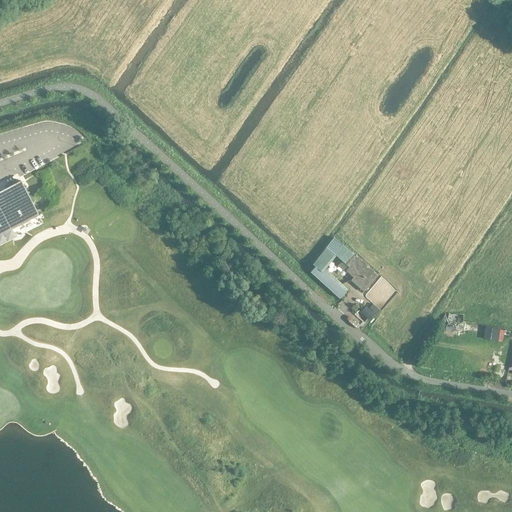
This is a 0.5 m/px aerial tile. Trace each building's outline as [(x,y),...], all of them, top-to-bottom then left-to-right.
[(20,183),(0,193),(0,247),(47,224),(20,183)] [(84,204),(93,199),(89,193),(81,197),(84,204)] [(377,277),(335,238),(313,265),(315,267),(311,272),(340,299),(348,290),(325,269),(336,256),(348,268),(345,271),(353,278),(350,281),(364,293),(377,277)] [(374,303),(370,308),(367,305),(362,311),(372,320),(382,310),(374,303)] [(361,310),(357,314),(366,324),(370,320),(361,310)] [(466,324),(465,324),(467,313),(458,311),(457,315),(445,313),(444,320),(442,330),(465,334),(466,324)] [(484,340),(498,342),(500,330),(486,327),(484,340)]
